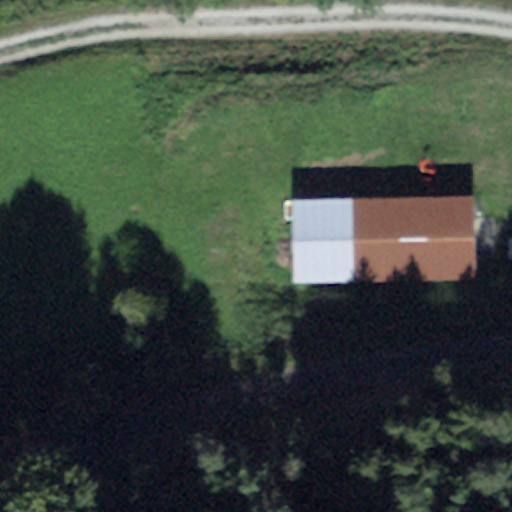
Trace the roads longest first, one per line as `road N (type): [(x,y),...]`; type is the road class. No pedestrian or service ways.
road 1 (track): [(511,360),(334,381),(141,440),(0,501)]
road 2 (track): [(0,51),(78,31),(209,21),(358,16),(511,26)]
